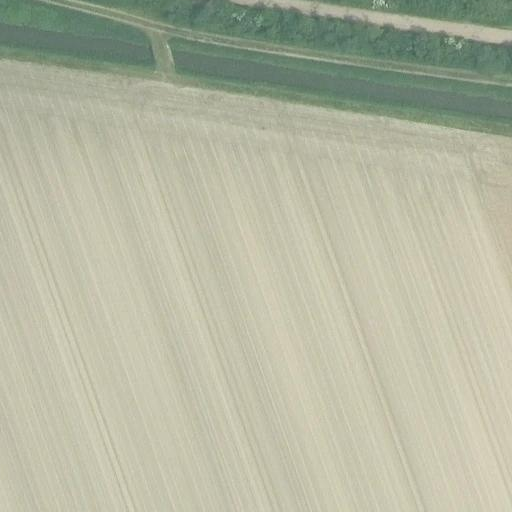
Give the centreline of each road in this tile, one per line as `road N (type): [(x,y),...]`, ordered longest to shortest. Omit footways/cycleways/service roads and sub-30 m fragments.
road 1 (track): [(58,0),(248,47),(511,84)]
road 2 (unclassified): [(511,41),(247,0)]
